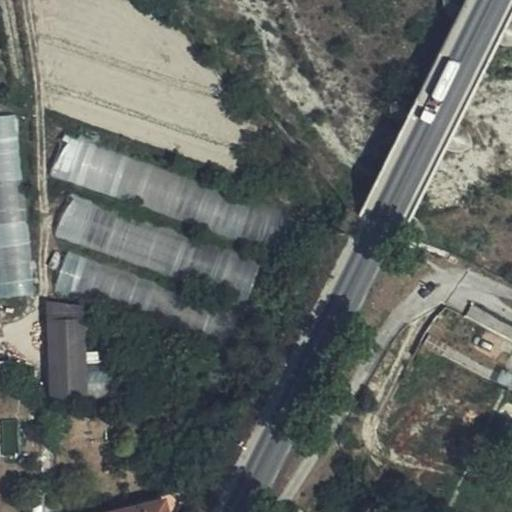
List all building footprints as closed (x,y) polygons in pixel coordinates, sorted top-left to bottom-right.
[(19,111),(0,113),(0,293),(35,291),(19,111)] [(53,173),(85,183),(98,141),(66,132),(53,173)] [(115,193),(144,198),(150,163),(122,158),(115,193)] [(71,191),(57,233),(122,254),(136,213),(71,191)] [(70,287),(127,305),(137,273),(80,255),(70,287)] [(88,322),(57,323),(59,397),(91,396),(88,322)] [(181,511),(190,492),(181,495),(172,498),(174,511),(181,511)] [(174,511),(172,498),(120,511),(174,511)]
